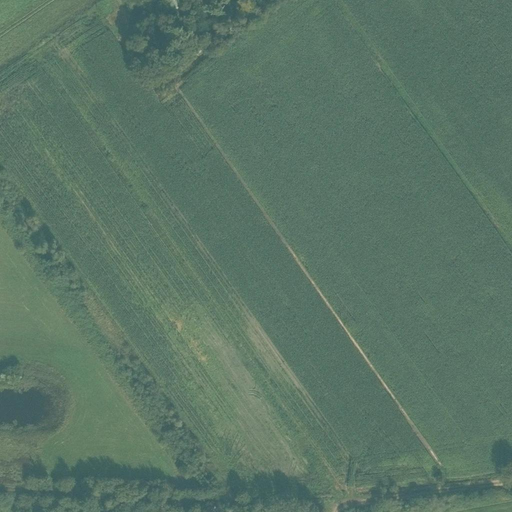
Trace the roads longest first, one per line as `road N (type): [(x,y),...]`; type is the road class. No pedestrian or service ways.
road 1 (track): [(331,505),(0,491)]
road 2 (track): [(511,482),(331,505)]
